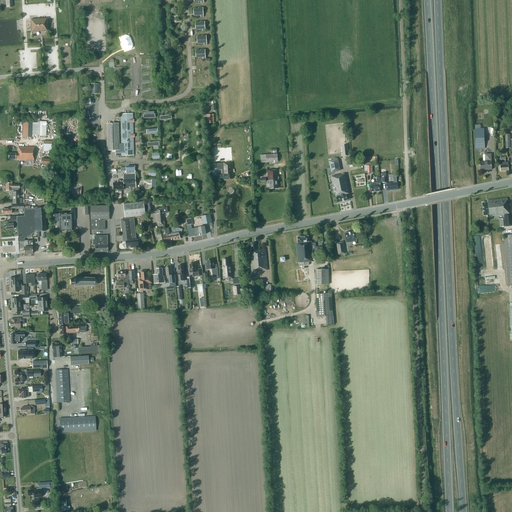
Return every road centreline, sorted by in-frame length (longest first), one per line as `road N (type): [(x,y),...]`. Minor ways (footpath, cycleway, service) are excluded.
road 1 (trunk): [(462,511),(437,0)]
road 2 (trunk): [(426,0),(449,511)]
road 3 (tertiary): [(0,265),(155,254),(408,204)]
road 4 (track): [(424,511),(408,204)]
road 5 (unclassified): [(408,204),(398,0)]
road 6 (unclassified): [(13,435),(0,270)]
